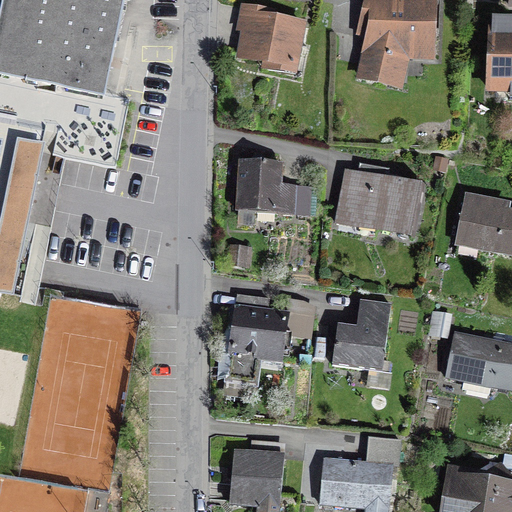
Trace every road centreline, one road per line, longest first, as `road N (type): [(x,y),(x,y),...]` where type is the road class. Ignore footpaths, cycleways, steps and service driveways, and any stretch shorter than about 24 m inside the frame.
road 1 (residential): [(193,130),(193,511)]
road 2 (residential): [(350,159),(193,130)]
road 3 (residential): [(198,0),(193,130)]
